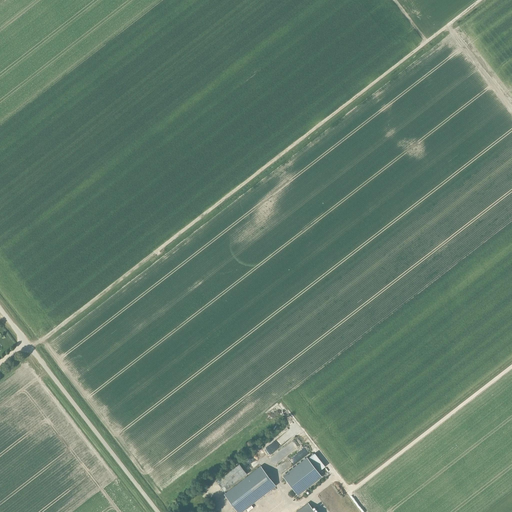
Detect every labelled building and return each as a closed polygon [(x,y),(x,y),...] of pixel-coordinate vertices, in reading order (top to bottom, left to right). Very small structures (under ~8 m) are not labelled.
[(273,447),(265,453),(268,458),(277,452),(274,447),(284,440),(287,443),(288,442),(284,437),(272,445),(273,447)] [(322,474),(328,469),(317,456),(311,461),(322,474)] [(298,495),(321,477),(306,458),(283,476),(298,495)] [(224,492),(247,474),(239,464),(216,481),(224,492)] [(238,511),(241,511),(275,486),(260,466),(224,494),(238,511)]
